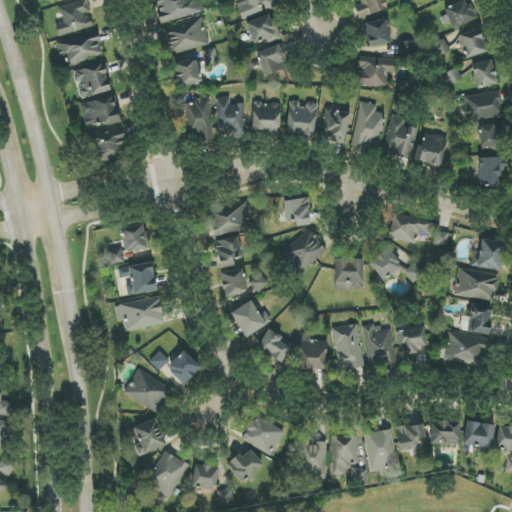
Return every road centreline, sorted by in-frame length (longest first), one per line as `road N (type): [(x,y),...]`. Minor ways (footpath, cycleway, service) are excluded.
road 1 (residential): [(56,198),(120,180),(267,166),(511,221)]
road 2 (secondary): [(0,94),(30,205),(50,328),(59,511)]
road 3 (residential): [(114,0),(153,127),(190,304),(229,370)]
road 4 (residential): [(229,370),(262,396),(307,401),(419,382),(511,389)]
road 5 (secondary): [(92,511),(71,291)]
road 6 (secondary): [(56,198),(0,5)]
